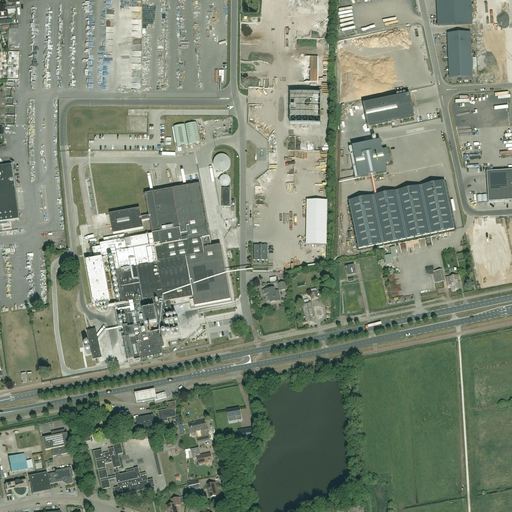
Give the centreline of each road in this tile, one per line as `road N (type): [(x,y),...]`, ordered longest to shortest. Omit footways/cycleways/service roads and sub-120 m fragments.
road 1 (unclassified): [(248,321),(236,0)]
road 2 (primary): [(216,372),(511,310)]
road 3 (primary): [(511,297),(243,353)]
road 4 (primary): [(243,353),(14,397)]
road 5 (primary): [(18,410),(216,372)]
road 6 (track): [(458,333),(470,511)]
road 7 (unclassified): [(511,211),(466,208),(440,90)]
road 8 (unknown): [(269,237),(277,99)]
